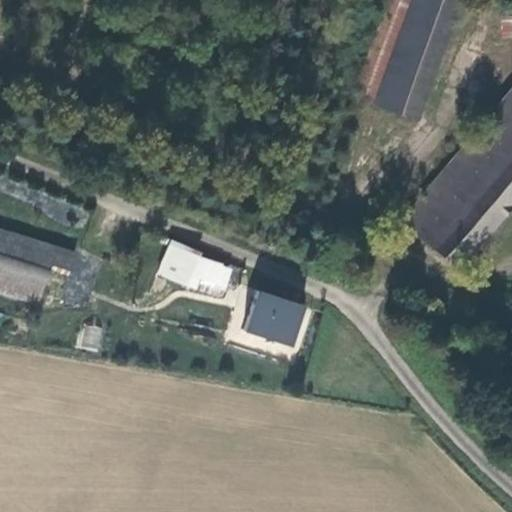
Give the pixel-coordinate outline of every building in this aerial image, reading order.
[(386,0),(352,97),(373,105),(410,0),(386,0)] [(417,120),(458,0),(410,0),(373,105),(417,120)] [(511,15),(498,16),(499,38),(511,37),(511,15)] [(459,271),(511,208),(511,88),(395,230),(406,239),(413,232),(459,271)] [(76,251),(0,227),(0,293),(38,306),(49,270),(68,275),(76,251)] [(304,252),(298,234),(289,237),(296,255),(304,252)] [(202,252),(171,239),(170,243),(161,240),(155,257),(158,258),(153,270),(159,272),(158,275),(196,290),(200,278),(197,277),(201,269),(196,267),(202,252)] [(244,331),(292,346),(305,306),(257,291),(244,331)] [(83,323),(77,347),(97,352),(103,328),(83,323)]
